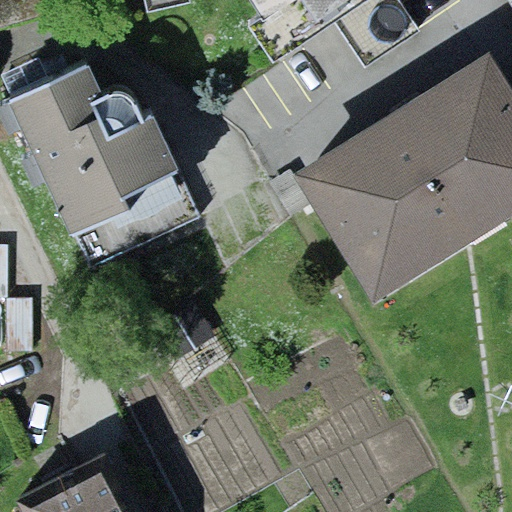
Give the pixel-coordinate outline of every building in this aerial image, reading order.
[(56,0),(0,0),(0,28),(59,9),(56,0)] [(298,0),(308,14),(328,0),(298,0)] [(107,46),(0,86),(0,101),(60,259),(172,216),(107,46)] [(511,102),(484,56),(288,174),(362,295),(511,203),(511,102)] [(171,511),(134,442),(24,501),(29,511),(171,511)]
